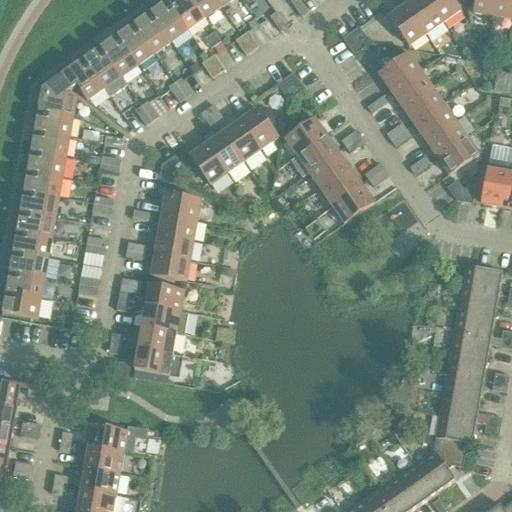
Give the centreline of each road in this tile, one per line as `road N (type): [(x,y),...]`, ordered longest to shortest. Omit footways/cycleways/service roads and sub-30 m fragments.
road 1 (residential): [(303,38),(142,148),(103,353),(65,397),(44,499),(30,511)]
road 2 (residential): [(511,243),(443,229),(303,38)]
